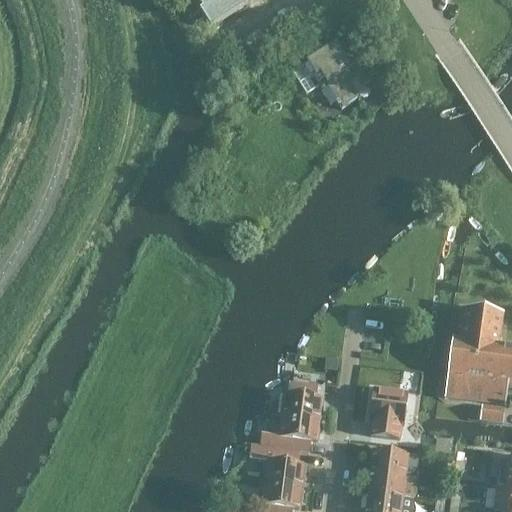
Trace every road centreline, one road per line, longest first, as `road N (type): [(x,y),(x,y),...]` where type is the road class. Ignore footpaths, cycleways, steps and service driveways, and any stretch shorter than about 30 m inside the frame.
road 1 (residential): [(356,313),(329,511)]
road 2 (unclassified): [(511,150),(414,0)]
